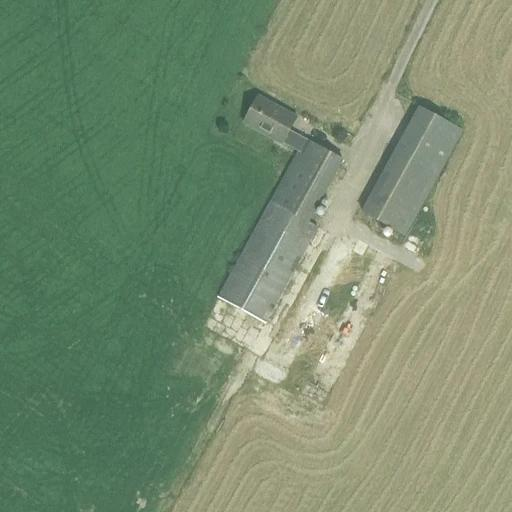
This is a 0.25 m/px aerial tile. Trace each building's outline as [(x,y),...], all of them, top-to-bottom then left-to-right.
[(217,297),(264,323),(318,226),(309,222),(344,159),(307,139),(288,129),(295,117),(257,96),(243,122),(281,143),(281,142),(297,150),(217,297)] [(419,112),(363,215),(405,238),(461,135),(419,112)] [(312,320),(330,284),(311,275),(299,299),(306,303),(301,314),(312,320)] [(402,304),(427,309),(432,281),(407,276),(402,304)] [(321,345),(338,355),(348,338),(330,328),(321,345)] [(409,341),(388,330),(352,394),(373,405),(409,341)]
